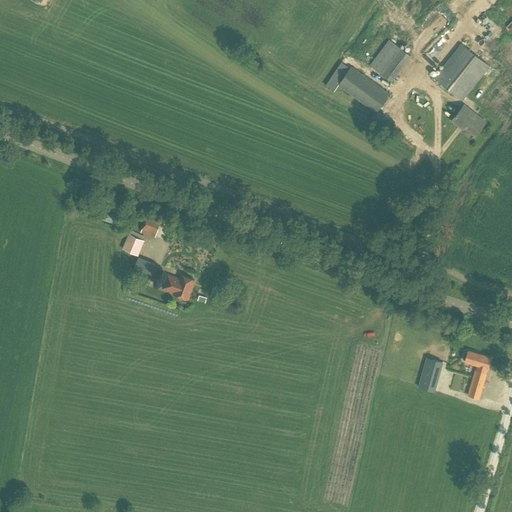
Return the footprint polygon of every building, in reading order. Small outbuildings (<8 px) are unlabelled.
[(461,0),(459,2),(466,9),(474,0),(461,0)] [(484,0),(481,3),(487,8),(492,3),(497,7),(503,0),(484,0)] [(467,15),(460,23),(464,27),(471,19),(467,15)] [(411,56),(389,39),(381,49),(378,46),(367,61),(371,63),(369,65),(392,82),(411,56)] [(463,101),(490,66),(461,43),(434,78),(463,101)] [(350,68),(341,62),(325,85),(334,91),(338,85),(376,113),(390,94),(352,65),(350,68)] [(475,136),(486,122),(464,104),(451,120),(460,127),(462,125),(475,136)] [(147,214),(141,232),(155,237),(161,219),(147,214)] [(102,224),(116,229),(119,221),(105,216),(102,224)] [(145,236),(130,230),(129,233),(128,233),(122,249),(137,256),(144,240),(145,236)] [(139,256),(136,263),(133,271),(150,278),(156,263),(139,256)] [(180,279),(168,275),(163,288),(175,292),(174,294),(188,299),(194,280),(181,275),(180,279)] [(401,332),(397,331),(390,363),(401,365),(409,330),(401,328),(401,332)] [(487,373),(491,357),(468,350),(468,351),(465,352),(463,358),(465,361),(477,365),(475,370),(467,396),(479,399),(487,373)] [(427,357),(418,387),(435,392),(443,362),(427,357)]
